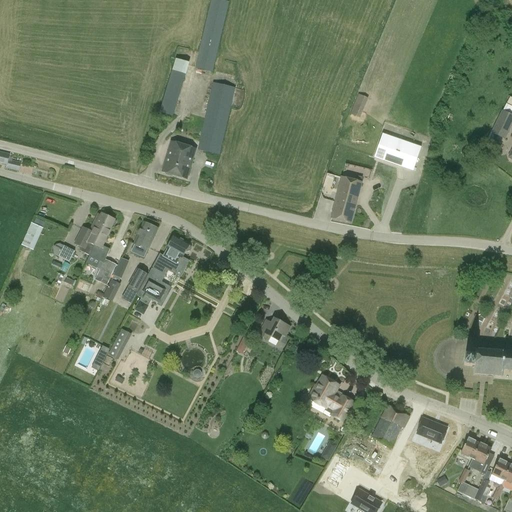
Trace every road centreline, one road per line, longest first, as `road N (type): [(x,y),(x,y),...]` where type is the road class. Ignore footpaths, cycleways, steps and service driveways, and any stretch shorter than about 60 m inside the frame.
road 1 (unclassified): [(0,172),(180,223),(372,376),(511,439)]
road 2 (tertiary): [(502,248),(363,235),(0,147)]
